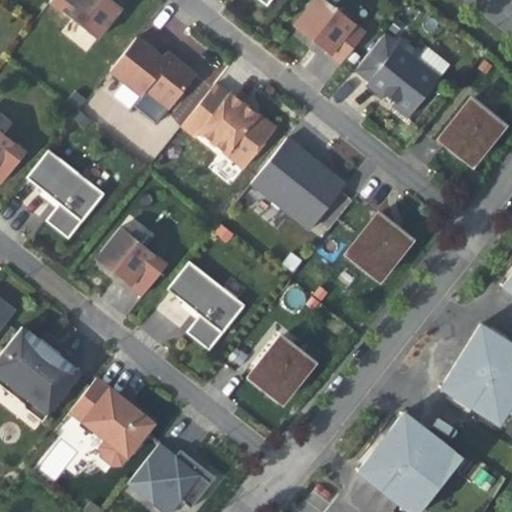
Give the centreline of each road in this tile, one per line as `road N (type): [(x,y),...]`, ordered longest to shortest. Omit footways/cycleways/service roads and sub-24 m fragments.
road 1 (residential): [(467,229),(182,0)]
road 2 (residential): [(0,244),(279,463)]
road 3 (residential): [(279,463),(347,399),(449,268),(467,229)]
